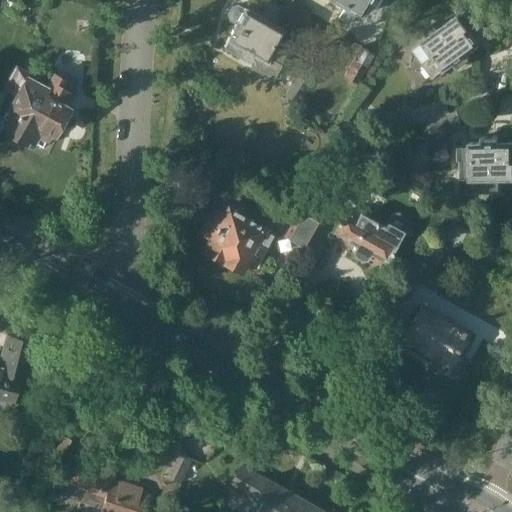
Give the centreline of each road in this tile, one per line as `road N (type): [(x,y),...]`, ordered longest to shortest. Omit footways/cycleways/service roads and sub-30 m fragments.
road 1 (tertiary): [(376,457),(111,303)]
road 2 (residential): [(111,303),(127,251),(141,0)]
road 3 (tertiary): [(111,303),(0,239)]
